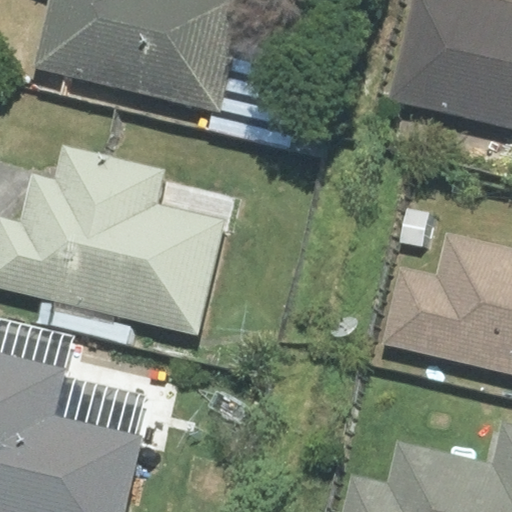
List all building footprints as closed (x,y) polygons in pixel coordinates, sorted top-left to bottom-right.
[(68,0),(51,74),(238,117),(265,0),(68,0)] [(511,3),(494,0),(420,0),(397,106),(511,130),(511,3)] [(15,221),(0,282),(0,290),(217,342),(245,225),(179,210),(188,175),(81,150),(73,184),(50,179),(39,227),(15,221)] [(414,270),(395,348),(511,376),(511,249),(465,238),(455,279),(414,270)] [(0,351),(0,511),(144,511),(163,441),(74,419),(85,372),(0,351)] [(364,477),(355,511),(511,511),(511,465),(415,443),(405,486),(364,477)] [(245,511),(251,483),(206,474),(198,511),(245,511)]
